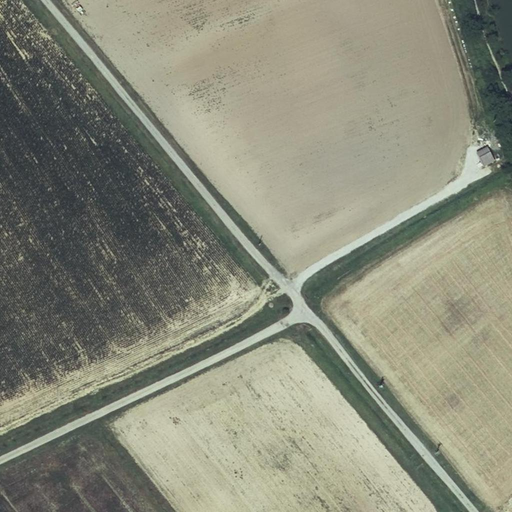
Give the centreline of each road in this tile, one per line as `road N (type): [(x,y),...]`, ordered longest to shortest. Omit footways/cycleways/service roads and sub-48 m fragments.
road 1 (track): [(0,459),(307,312),(476,511)]
road 2 (track): [(307,312),(42,0)]
